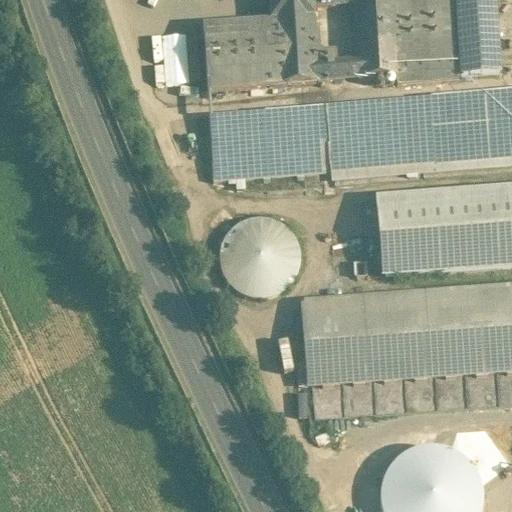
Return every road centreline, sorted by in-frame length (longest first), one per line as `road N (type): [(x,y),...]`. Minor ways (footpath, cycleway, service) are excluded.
road 1 (track): [(114,0),(204,229),(212,281),(244,321),(330,511)]
road 2 (primary): [(38,0),(114,198),(262,511)]
